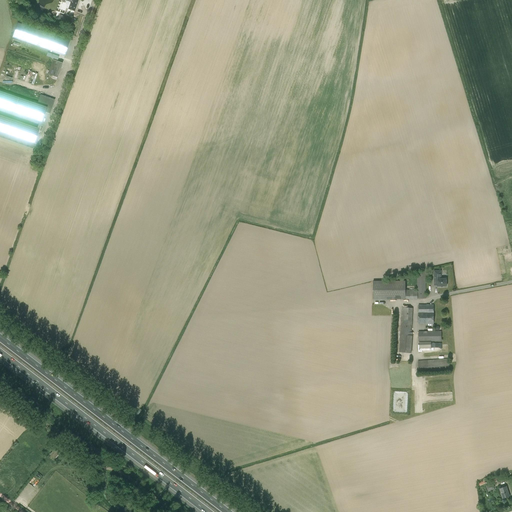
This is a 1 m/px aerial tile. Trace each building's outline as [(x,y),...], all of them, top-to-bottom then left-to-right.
[(66,7),(68,9),(74,11),(78,1),(74,0),(64,0),(67,1),(66,1),(65,3),(66,4),(67,4),(66,7)] [(18,23),(12,37),(64,56),(70,39),(65,37),(65,39),(18,23)] [(62,63),(53,60),(48,74),(52,76),(51,78),(56,80),(57,77),(58,77),(62,63)] [(26,82),(30,71),(28,70),(26,77),(19,75),(18,79),(26,82)] [(0,107),(39,121),(37,128),(0,115),(0,131),(34,144),(45,112),(50,114),(55,100),(40,95),(37,104),(0,91),(0,107)] [(373,281),(373,300),(418,299),(418,298),(426,298),(426,271),(417,271),(417,290),(406,290),(406,281),(373,281)] [(434,271),(434,275),(434,286),(437,286),(437,287),(447,287),(447,279),(441,279),(441,275),(441,271),(434,271)] [(434,324),(434,312),(433,312),(433,305),(419,305),(418,324),(434,324)] [(399,352),(411,353),(413,332),(412,332),(413,320),(412,320),(413,308),(402,307),(399,352)] [(441,331),(418,331),(419,342),(441,341),(441,331)] [(449,359),(418,361),(419,374),(450,371),(449,359)] [(486,486),(488,492),(495,489),(493,483),(490,484),(490,483),(487,484),(487,485),(486,486)] [(506,486),(499,488),(503,498),(509,496),(506,486)]
